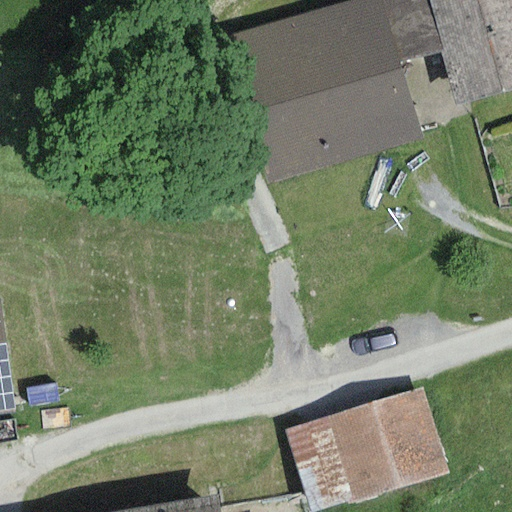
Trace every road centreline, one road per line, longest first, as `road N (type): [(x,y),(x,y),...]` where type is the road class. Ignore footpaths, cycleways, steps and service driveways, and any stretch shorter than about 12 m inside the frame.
road 1 (track): [(511,331),(392,376),(130,429),(0,485)]
road 2 (track): [(307,394),(280,249),(219,110),(207,36),(229,0)]
